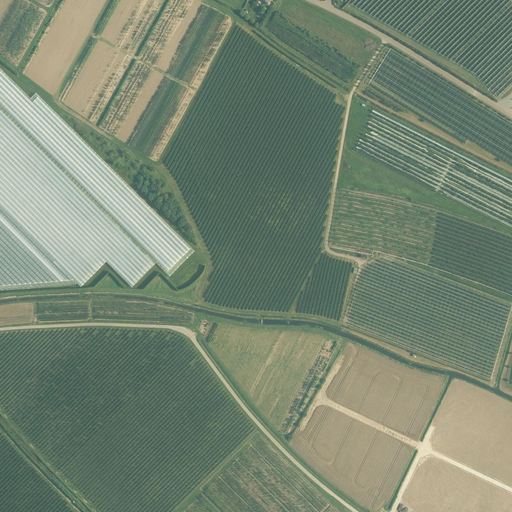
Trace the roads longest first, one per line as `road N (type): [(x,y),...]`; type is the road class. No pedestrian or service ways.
road 1 (track): [(356,511),(269,436),(184,330),(0,329)]
road 2 (tertiary): [(511,115),(310,0)]
road 3 (track): [(511,489),(317,397)]
